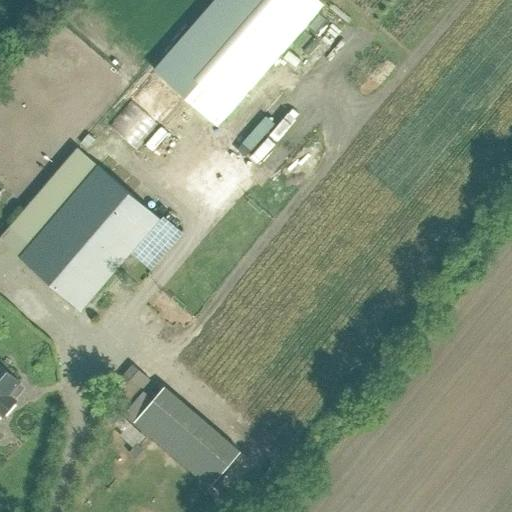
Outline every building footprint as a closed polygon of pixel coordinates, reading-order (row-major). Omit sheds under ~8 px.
[(268,0),(218,0),(158,70),(166,77),(160,84),(152,77),(110,125),(138,149),(180,101),(175,96),(181,90),(186,95),(268,0)] [(320,0),(272,0),(189,96),(217,119),(320,0)] [(217,136),(241,155),(343,32),(319,12),(217,136)] [(120,72),(142,69),(139,48),(117,51),(120,72)] [(390,73),(374,89),(381,97),(397,80),(390,73)] [(300,147),(281,126),(258,147),(278,168),(300,147)] [(260,178),(238,161),(221,184),(232,192),(203,230),(214,239),(260,178)] [(97,165),(19,256),(81,310),(160,219),(97,165)] [(19,381),(0,365),(0,412),(2,414),(15,400),(8,394),(19,381)] [(151,382),(131,365),(108,392),(127,408),(151,382)] [(165,385),(133,422),(208,488),(240,450),(165,385)] [(127,453),(141,449),(133,426),(119,431),(127,453)]
